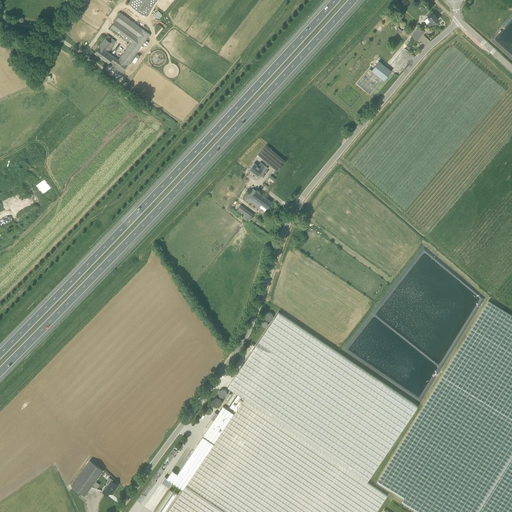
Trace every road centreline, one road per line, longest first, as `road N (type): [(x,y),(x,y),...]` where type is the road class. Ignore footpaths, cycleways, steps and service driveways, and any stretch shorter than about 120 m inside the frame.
road 1 (motorway): [(0,371),(353,0)]
road 2 (motorway): [(334,0),(0,353)]
road 3 (unclassified): [(116,511),(244,335),(295,211)]
road 4 (unclassified): [(295,211),(375,109),(458,22)]
road 5 (unclassified): [(131,89),(54,34),(75,0)]
